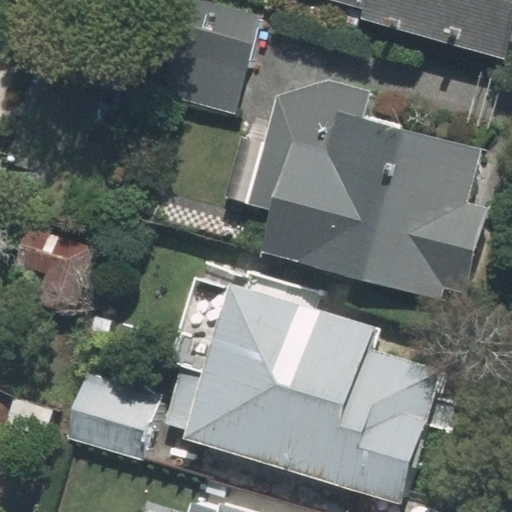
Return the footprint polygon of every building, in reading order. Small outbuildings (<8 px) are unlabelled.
[(511,0),(342,0),(511,54),(511,0)] [(265,50),(186,23),(162,92),(241,120),(265,50)] [(288,100),(261,211),(287,217),(276,262),(454,306),(459,287),(481,293),(502,207),(480,202),(493,151),(288,100)] [(396,334),(252,287),(226,366),(194,355),(167,437),(396,511),(415,511),(460,375),(390,352),(396,334)] [(173,391),(96,371),(79,438),(155,458),(173,391)] [(272,511),(238,501),(201,489),(193,511),(272,511)]
